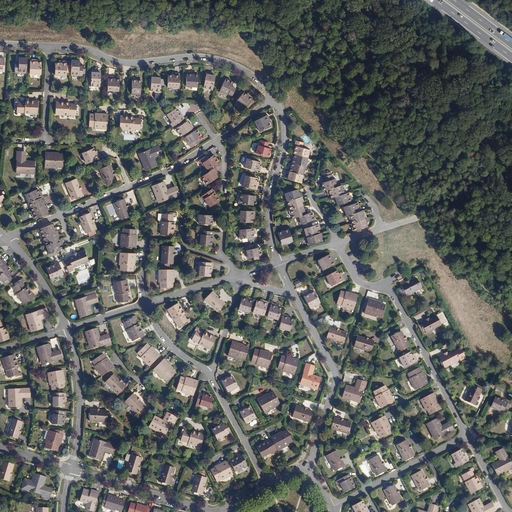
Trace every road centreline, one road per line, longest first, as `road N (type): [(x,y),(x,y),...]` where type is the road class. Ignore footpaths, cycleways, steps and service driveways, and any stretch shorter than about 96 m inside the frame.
road 1 (residential): [(337,242),(358,281),(392,292),(467,434)]
road 2 (residential): [(6,238),(178,165),(217,139)]
road 3 (unknown): [(378,0),(511,126)]
road 4 (residential): [(308,465),(335,373),(296,297)]
road 5 (residential): [(276,262),(267,216),(283,136),(272,96)]
road 6 (residential): [(126,63),(206,56),(242,68),(272,96)]
road 7 (residential): [(212,511),(70,468)]
road 8 (residential): [(66,328),(79,398),(70,468)]
road 9 (residential): [(8,140),(44,141),(50,46)]
road 10 (residential): [(268,486),(208,373)]
